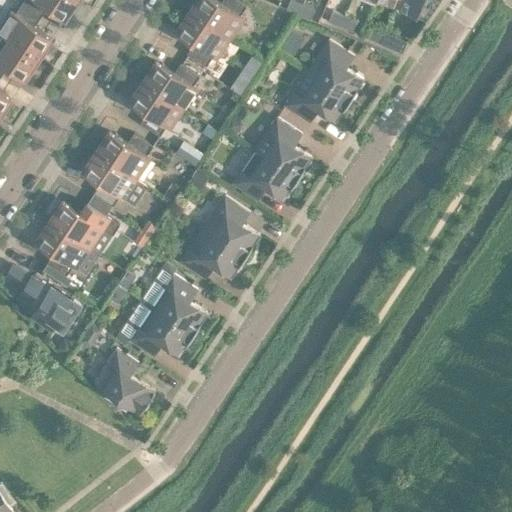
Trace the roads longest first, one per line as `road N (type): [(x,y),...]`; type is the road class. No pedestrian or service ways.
road 1 (residential): [(103,511),(168,457),(475,0)]
road 2 (residential): [(0,201),(133,0)]
